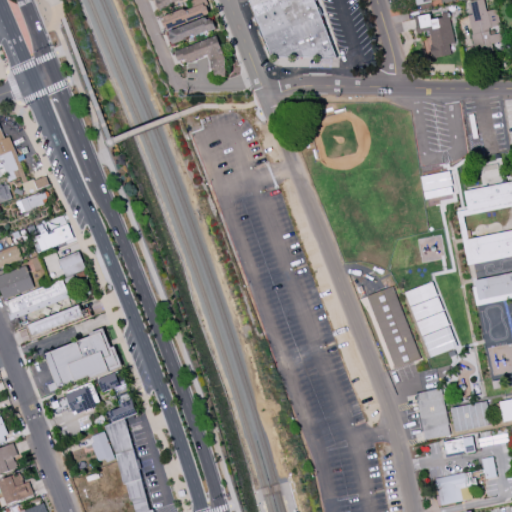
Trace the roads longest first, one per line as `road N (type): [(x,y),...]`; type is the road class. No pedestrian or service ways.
road 1 (primary): [(31,81),(128,309),(200,511)]
road 2 (tertiary): [(414,511),(388,403),(267,96)]
road 3 (primary): [(225,511),(101,177)]
road 4 (residential): [(267,96),(308,84),(511,88)]
road 5 (residential): [(67,511),(0,336)]
